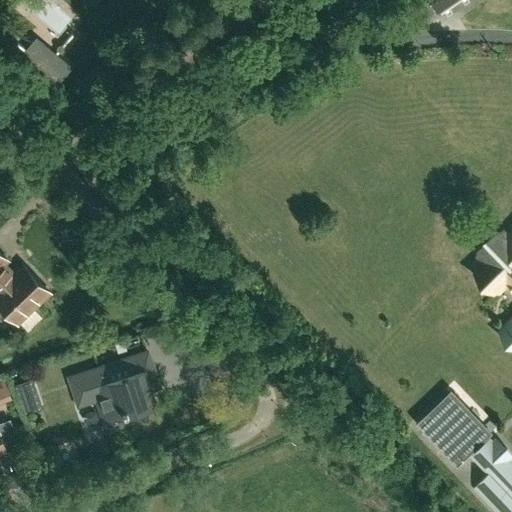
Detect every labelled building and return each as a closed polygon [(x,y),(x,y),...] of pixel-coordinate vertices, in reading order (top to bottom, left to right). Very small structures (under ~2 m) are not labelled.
[(437,0),(445,17),(482,0),(437,0)] [(57,78),(66,67),(57,59),(43,48),(34,58),(37,61),(34,65),(33,64),(32,65),(52,82),(56,77),(57,78)] [(511,230),(476,265),(498,288),(505,281),(511,287),(511,318),(502,328),(511,338),(511,230)] [(0,250),(0,302),(17,320),(49,290),(23,263),(13,273),(3,262),(7,258),(0,250)] [(148,350),(70,376),(79,403),(97,398),(108,430),(130,422),(127,413),(156,404),(149,383),(155,381),(157,378),(148,350)] [(39,377),(19,384),(28,410),(48,404),(39,377)] [(483,444),(480,441),(479,440),(487,433),(448,392),(425,414),(424,413),(415,422),(456,465),(467,454),(475,446),(478,449),(483,444)] [(489,473),(475,487),(498,511),(511,498),(511,462),(508,458),(511,455),(494,438),(491,441),(489,438),(483,444),(478,449),(472,455),(489,473)]
